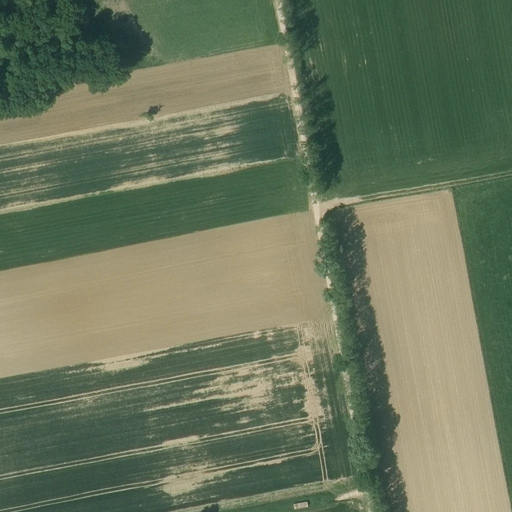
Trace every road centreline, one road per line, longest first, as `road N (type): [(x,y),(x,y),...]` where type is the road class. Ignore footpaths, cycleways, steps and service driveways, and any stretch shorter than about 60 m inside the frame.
road 1 (track): [(370,511),(277,0)]
road 2 (track): [(314,209),(511,175)]
